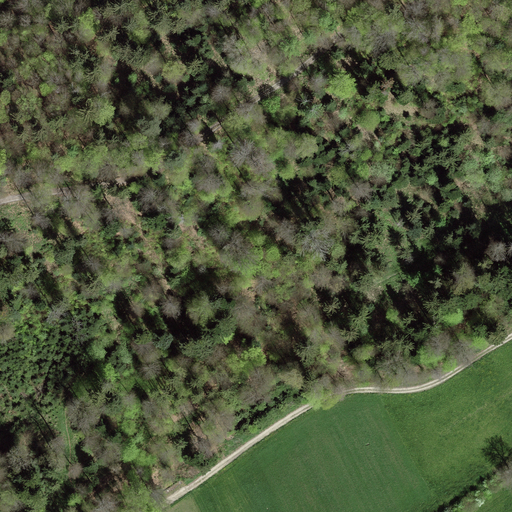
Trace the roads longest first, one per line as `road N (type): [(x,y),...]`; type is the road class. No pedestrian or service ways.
road 1 (track): [(0,201),(155,171),(385,0)]
road 2 (track): [(511,334),(425,385),(332,392),(154,511)]
